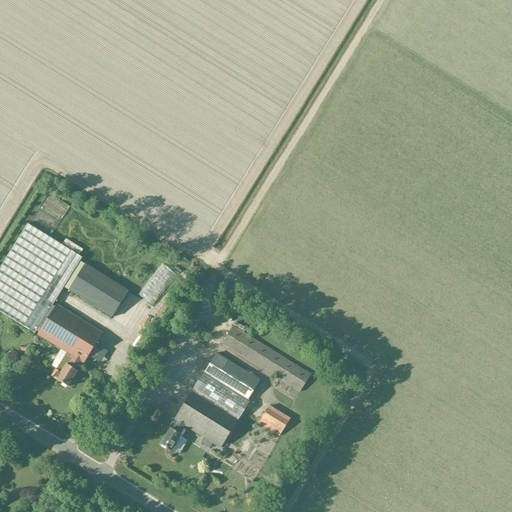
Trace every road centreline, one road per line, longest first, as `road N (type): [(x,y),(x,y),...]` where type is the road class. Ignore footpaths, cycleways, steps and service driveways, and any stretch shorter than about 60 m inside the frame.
road 1 (track): [(365,0),(194,269),(164,283)]
road 2 (unclassified): [(164,511),(0,409)]
